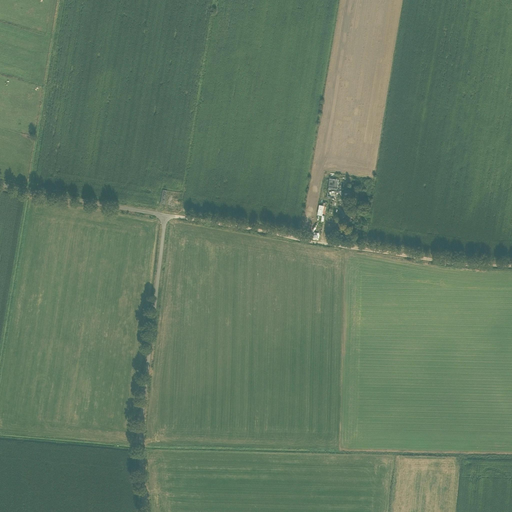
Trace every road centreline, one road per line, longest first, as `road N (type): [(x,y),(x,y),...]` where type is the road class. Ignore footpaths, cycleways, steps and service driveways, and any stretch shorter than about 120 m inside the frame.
road 1 (unclassified): [(149,511),(146,388),(166,213),(0,183)]
road 2 (track): [(166,213),(511,265)]
